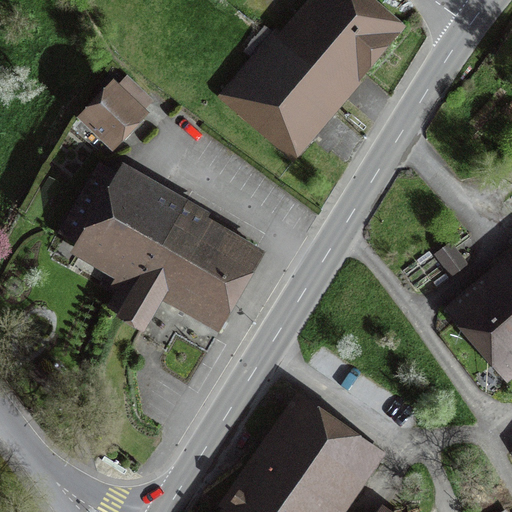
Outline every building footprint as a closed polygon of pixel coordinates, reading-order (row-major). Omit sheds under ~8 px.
[(303,0),(226,99),(313,167),(420,30),(381,0),(303,0)] [(120,94),(89,122),(114,150),(145,122),(120,94)] [(265,260),(124,172),(78,246),(132,279),(114,308),(149,330),(166,303),(218,335),(265,260)] [(452,238),(432,253),(447,273),(467,258),(452,238)] [(511,270),(453,322),(511,388),(511,270)] [(46,360),(34,372),(51,389),(63,377),(46,360)] [(353,511),(385,456),(303,400),(230,511),(353,511)]
